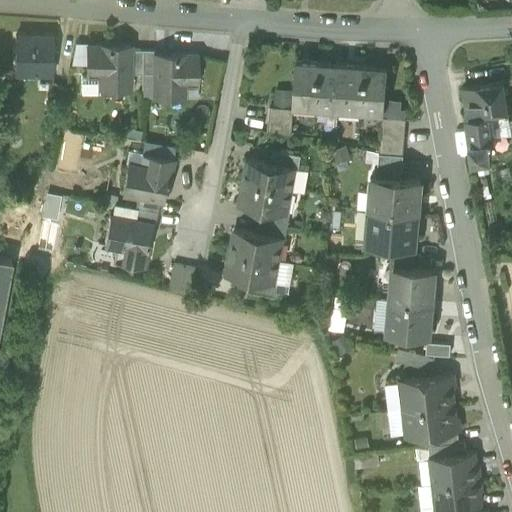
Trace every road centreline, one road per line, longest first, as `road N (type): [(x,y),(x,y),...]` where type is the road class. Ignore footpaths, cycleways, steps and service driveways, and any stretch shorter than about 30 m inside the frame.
road 1 (residential): [(414,30),(511,511)]
road 2 (residential): [(0,0),(240,17)]
road 3 (residential): [(196,251),(240,17)]
road 4 (residential): [(240,17),(414,30)]
